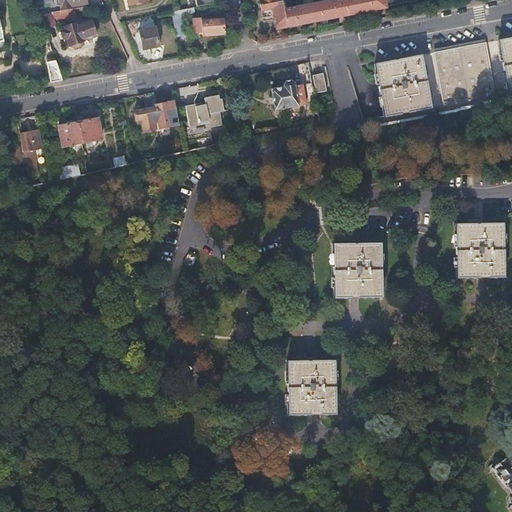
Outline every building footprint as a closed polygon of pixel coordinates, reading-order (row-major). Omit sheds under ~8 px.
[(75,9),(88,7),(87,0),(59,0),(61,11),(75,9)] [(261,0),(263,11),(274,8),(278,29),(287,28),(284,10),(281,0),(261,0)] [(336,0),(333,1),(336,18),(386,8),(384,0),(336,0)] [(284,10),(287,28),(336,18),(333,1),(284,10)] [(41,17),(45,29),(59,23),(59,20),(76,15),(75,9),(61,11),(52,13),(41,17)] [(172,12),(177,37),(185,35),(180,10),(177,11),(172,12)] [(224,18),(196,20),(196,33),(204,33),(204,36),(225,34),(224,18)] [(72,22),(66,24),(67,27),(65,28),(71,46),(73,45),(74,47),(75,49),(82,46),(82,45),(82,42),(84,41),(84,40),(97,36),(91,19),(73,25),(72,22)] [(156,27),(140,31),(144,50),(160,47),(156,27)] [(511,36),(498,40),(508,93),(511,92),(511,36)] [(485,42),(434,52),(444,106),(495,96),(485,42)] [(422,54),(375,62),(385,116),(432,108),(422,54)] [(52,83),(63,81),(56,59),(48,60),(52,83)] [(313,76),(317,94),(327,91),(324,74),(313,76)] [(286,88),(273,91),(276,111),(299,106),(300,105),(307,103),(304,84),(296,86),(295,83),(292,81),(287,82),(285,85),(286,88)] [(157,106),(154,92),(145,94),(148,110),(137,112),(138,121),(143,121),(145,132),(157,130),(156,124),(160,123),(157,106)] [(197,105),(186,108),(190,128),(200,126),(200,124),(210,122),(211,129),(223,126),(220,109),(222,108),(219,96),(205,99),(207,106),(197,108),(197,105)] [(180,125),(175,102),(157,106),(160,123),(163,122),(164,128),(180,125)] [(98,120),(79,124),(83,144),(102,140),(98,120)] [(83,144),(79,124),(60,127),(64,147),(83,144)] [(41,130),(20,133),(29,178),(39,176),(36,158),(35,151),(45,149),(41,130)] [(167,158),(186,153),(184,145),(165,149),(167,158)] [(159,159),(167,158),(165,149),(158,151),(159,159)] [(62,181),(82,176),(79,166),(60,170),(62,181)] [(503,223),(456,224),(456,278),(481,278),(504,277),(503,223)] [(380,244),(333,244),(334,299),(359,299),(381,298),(380,244)] [(310,361),(287,361),(288,416),(314,415),(336,415),(335,360),(310,361)] [(511,466),(506,457),(491,468),(504,486),(506,485),(511,493),(510,496),(510,500),(511,503),(509,505),(511,508),(511,466)]
